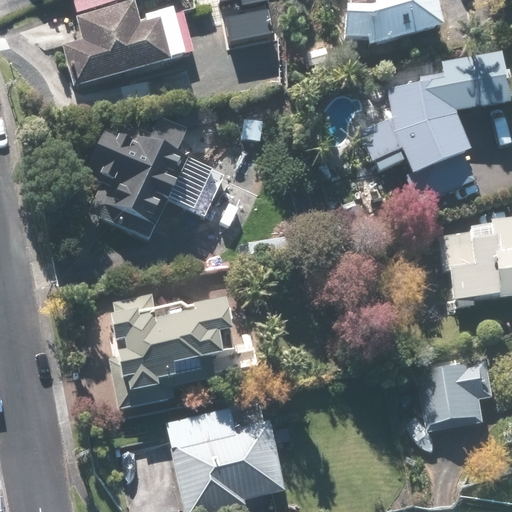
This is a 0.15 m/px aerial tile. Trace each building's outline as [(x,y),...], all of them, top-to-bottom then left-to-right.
[(349,0),(347,39),(371,40),(373,47),(448,27),(441,0),(349,0)] [(67,47),(78,86),(176,61),(166,22),(144,27),(138,2),(80,17),(86,42),(67,47)] [(392,88),(397,119),(360,134),(377,175),(411,161),(417,174),(406,179),(418,208),(476,183),(465,156),(475,152),(459,115),(511,106),(511,101),(505,55),(442,64),(444,77),(423,80),(423,83),(392,88)] [(190,67),(148,80),(156,105),(198,92),(190,67)] [(122,138),(108,132),(87,176),(104,183),(91,212),(155,242),(174,202),(208,217),(226,176),(192,161),(195,155),(182,150),(191,131),(164,118),(155,137),(128,125),(122,138)] [(262,132),(245,124),(225,173),(242,180),(262,132)] [(453,271),(457,302),(511,295),(511,221),(496,223),(498,239),(475,241),(479,268),(453,271)] [(239,330),(233,301),(159,315),(155,296),(114,304),(124,359),(111,361),(121,408),(176,398),(174,388),(223,379),(219,358),(232,356),(227,332),(239,330)] [(496,397),(490,362),(422,374),(432,432),(487,423),(483,399),(496,397)] [(232,410),(167,425),(187,511),(226,511),(250,507),(249,502),(291,492),(274,421),(237,430),(232,410)]
